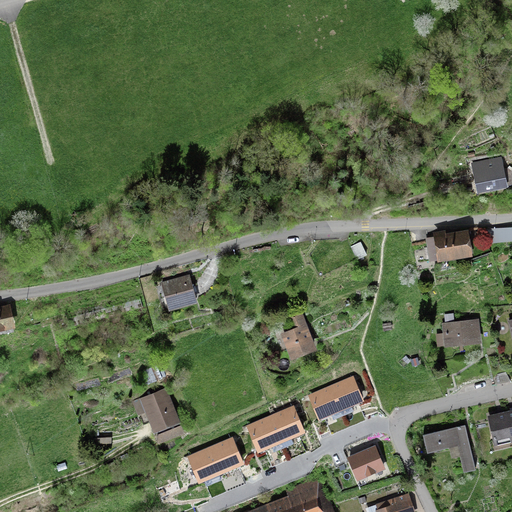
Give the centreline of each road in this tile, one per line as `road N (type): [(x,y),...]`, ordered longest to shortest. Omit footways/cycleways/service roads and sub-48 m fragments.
road 1 (residential): [(511,219),(275,234),(0,297)]
road 2 (track): [(511,53),(431,170),(396,202),(368,213),(364,226)]
road 3 (residential): [(511,392),(394,419),(432,511)]
road 4 (track): [(54,174),(9,2)]
